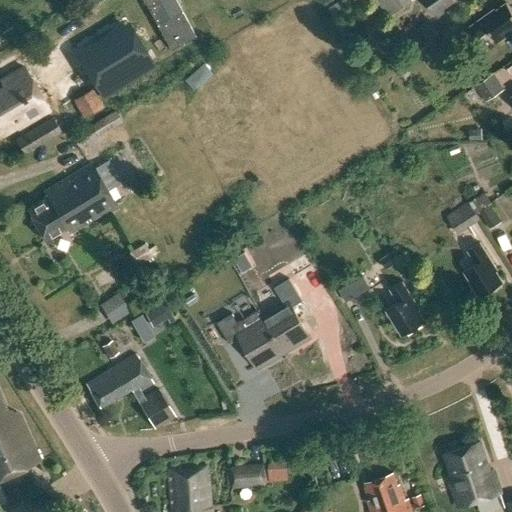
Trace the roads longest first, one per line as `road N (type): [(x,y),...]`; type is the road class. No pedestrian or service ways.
road 1 (residential): [(99,469),(140,451),(348,414),(425,389),(511,339)]
road 2 (tertiary): [(99,469),(0,316)]
